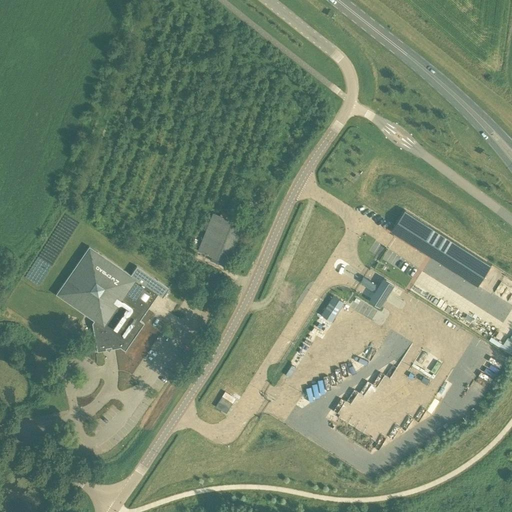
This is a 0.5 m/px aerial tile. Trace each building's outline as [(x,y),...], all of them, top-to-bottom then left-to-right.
[(491,265),(405,210),(391,231),(393,232),(478,286),(491,265)] [(228,263),(236,240),(243,224),(212,212),(197,251),(216,259),(228,263)] [(136,266),(130,275),(89,246),(55,294),(93,321),(92,323),(97,352),(106,350),(105,348),(108,347),(110,347),(111,349),(119,347),(125,351),(144,323),(139,320),(157,294),(162,298),(168,288),(136,266)] [(377,293),(380,287),(365,277),(363,276),(359,282),(361,283),(377,293)] [(495,294),(511,299),(511,286),(499,282),(495,294)] [(330,321),(343,302),(333,295),(320,315),(330,321)] [(427,385),(430,380),(424,376),(421,381),(427,385)] [(305,386),(310,399),(332,391),(327,378),(305,386)] [(224,391),(215,406),(226,413),(235,398),(224,391)]
